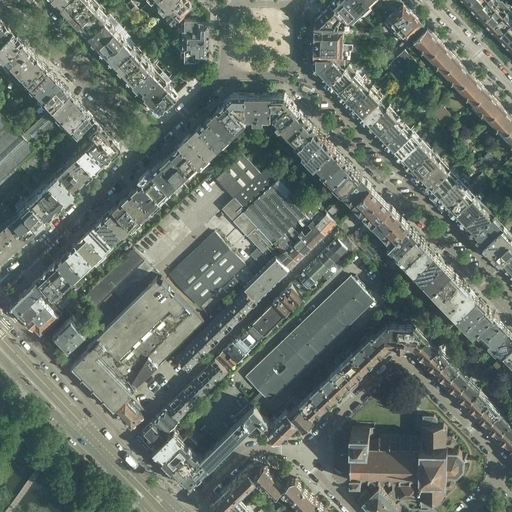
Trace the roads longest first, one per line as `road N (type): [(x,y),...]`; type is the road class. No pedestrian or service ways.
road 1 (residential): [(283,75),(511,313)]
road 2 (residential): [(511,290),(296,63)]
road 3 (residential): [(117,445),(339,228)]
road 4 (residential): [(497,479),(499,458),(409,366),(393,366),(309,450)]
road 5 (residential): [(157,136),(44,15)]
road 6 (residential): [(32,28),(144,149)]
road 7 (unclassified): [(29,256),(144,149)]
road 8 (residential): [(184,511),(247,452),(309,450)]
road 9 (residential): [(51,372),(157,270)]
road 10 (residential): [(427,0),(511,89)]
